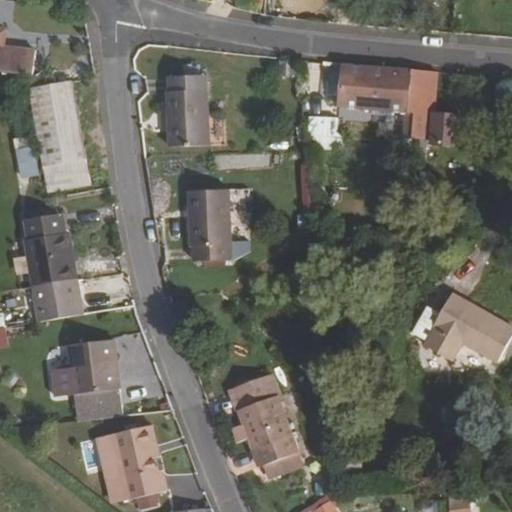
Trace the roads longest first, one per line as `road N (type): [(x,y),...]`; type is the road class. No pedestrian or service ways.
road 1 (residential): [(115,4),(144,263),(233,511)]
road 2 (residential): [(511,60),(283,41),(115,4)]
road 3 (track): [(98,511),(0,431)]
